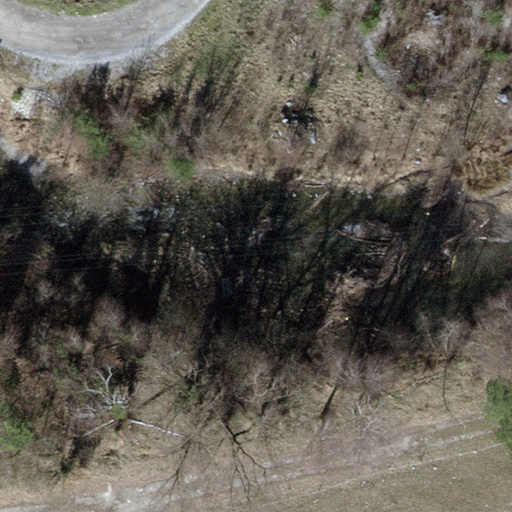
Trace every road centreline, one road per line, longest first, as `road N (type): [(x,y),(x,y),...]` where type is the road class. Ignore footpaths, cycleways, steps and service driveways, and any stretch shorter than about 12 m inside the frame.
road 1 (track): [(16,511),(511,418)]
road 2 (track): [(0,10),(75,45),(202,0)]
